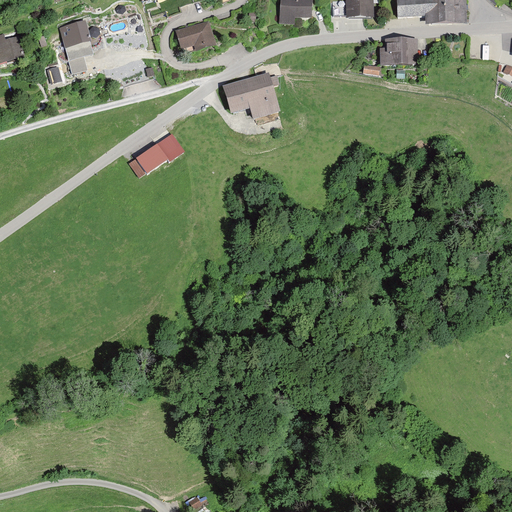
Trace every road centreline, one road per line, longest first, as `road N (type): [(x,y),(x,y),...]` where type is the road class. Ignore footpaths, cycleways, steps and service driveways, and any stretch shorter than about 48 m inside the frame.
road 1 (tertiary): [(236,68),(317,39),(487,27)]
road 2 (tertiary): [(0,234),(209,86)]
road 3 (unclassified): [(0,137),(209,86)]
road 4 (residential): [(242,0),(177,23),(165,40),(180,65),(227,59),(236,68)]
road 5 (track): [(163,511),(118,487),(77,481),(0,497)]
